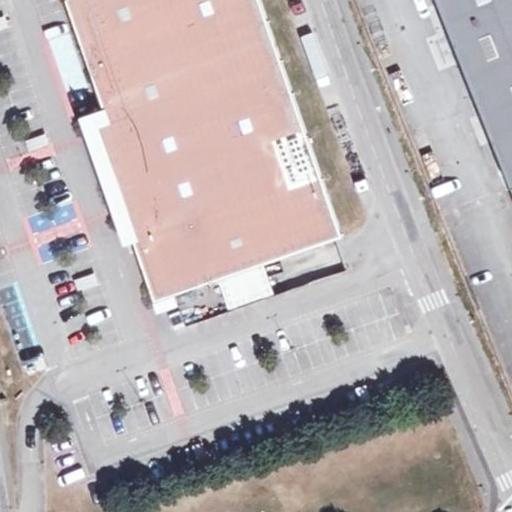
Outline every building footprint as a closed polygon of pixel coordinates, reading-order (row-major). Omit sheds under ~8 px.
[(261,0),(66,0),(110,121),(96,126),(157,304),(222,280),(261,267),(345,237),(261,0)] [(511,0),(439,0),(511,184),(511,0)] [(48,30),(52,42),(70,35),(66,24),(48,30)] [(27,142),(31,153),(49,147),(45,135),(27,142)] [(222,280),(232,309),(271,295),(261,267),(222,280)]
